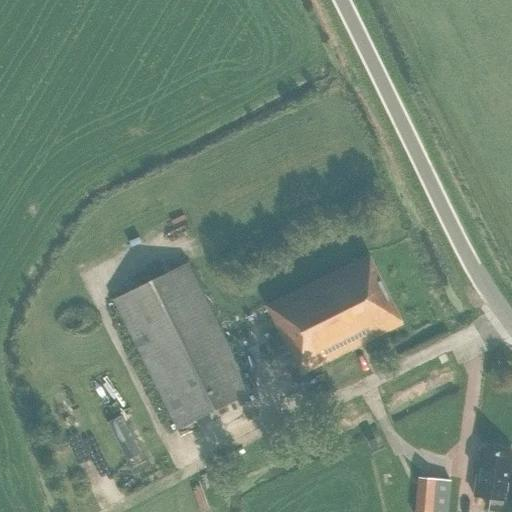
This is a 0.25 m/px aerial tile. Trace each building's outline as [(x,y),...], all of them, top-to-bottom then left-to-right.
[(293,355),(302,373),(402,324),(368,256),(266,306),(279,332),(265,339),(275,359),(289,352),(291,356),(293,355)] [(176,428),(251,391),(188,263),(113,300),(176,428)] [(375,439),(368,442),(372,451),(379,447),(375,439)] [(511,464),(511,453),(480,449),(473,496),(490,498),(488,511),(494,511),(511,511),(511,484),(509,484),(511,464)] [(415,511),(447,511),(450,480),(419,477),(415,511)]
